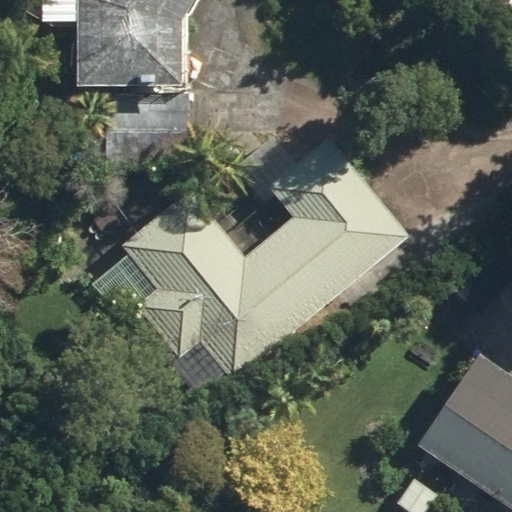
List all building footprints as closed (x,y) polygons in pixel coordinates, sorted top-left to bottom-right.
[(193,0),(76,0),(75,89),(179,91),(180,25),(193,0)] [(171,366),(207,408),(408,238),(324,140),(265,190),(292,221),(245,260),(187,192),(118,250),(125,257),(90,286),(127,329),(142,316),(179,360),(171,366)] [(113,192),(70,231),(94,257),(137,217),(113,192)] [(511,511),(511,379),(481,357),(418,447),(511,511)] [(434,511),(446,494),(408,470),(387,504),(399,511),(434,511)]
